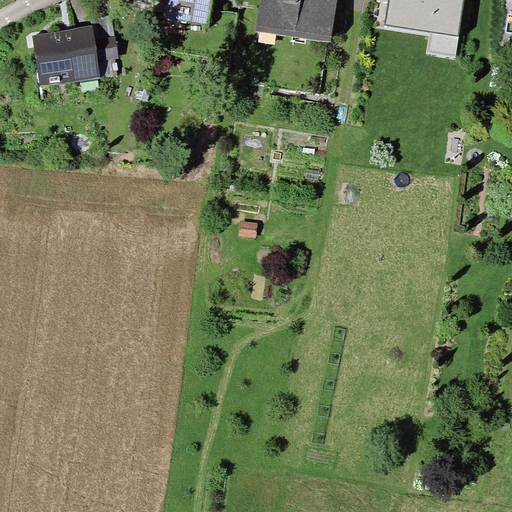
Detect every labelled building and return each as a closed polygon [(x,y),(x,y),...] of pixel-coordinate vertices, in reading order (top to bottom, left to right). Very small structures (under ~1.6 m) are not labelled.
[(210,0),(165,0),(163,11),(177,13),(176,18),(207,23),(207,20),(210,0)] [(261,0),(256,32),(326,43),(332,0),(261,0)] [(464,0),(387,0),(386,23),(459,34),(464,0)] [(91,36),(31,45),(37,85),(48,83),(48,87),(58,86),(57,83),(78,79),(77,71),(94,69),(96,82),(110,80),(107,61),(112,60),(108,32),(90,35),(91,36)] [(503,73),(492,71),(490,86),(501,88),(503,73)]
